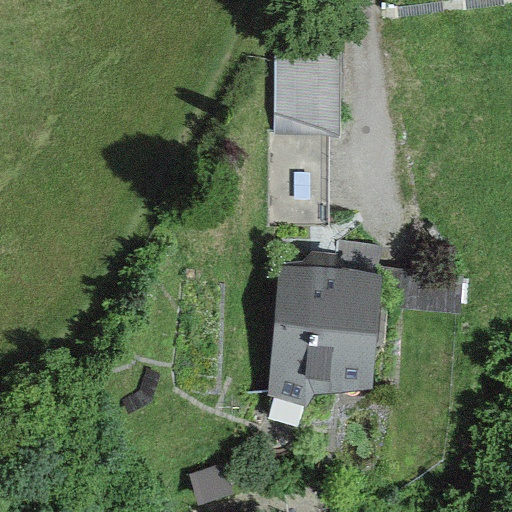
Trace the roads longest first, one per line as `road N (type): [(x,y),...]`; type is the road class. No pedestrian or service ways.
road 1 (residential): [(378,0),(384,108),(408,250)]
road 2 (trunk): [(0,370),(67,511)]
